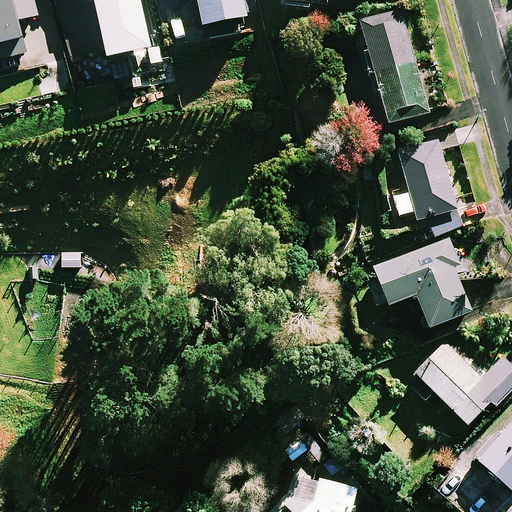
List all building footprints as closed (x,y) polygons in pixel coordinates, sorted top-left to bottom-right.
[(0,0),(0,47),(22,42),(18,24),(37,19),(32,0),(0,0)] [(237,24),(246,22),(241,0),(196,0),(205,41),(239,34),(237,24)] [(428,115),(400,12),(360,23),(388,126),(428,115)] [(456,211),(437,142),(397,153),(406,186),(402,187),(412,224),(456,211)] [(369,290),(375,307),(386,303),(388,308),(415,297),(428,331),(470,314),(452,269),(459,266),(448,240),(372,270),(379,286),(369,290)] [(444,344),(414,375),(420,380),(411,389),(421,400),(430,391),(466,427),(490,403),(495,408),(511,390),(511,367),(504,360),(482,382),(444,344)] [(511,490),(511,422),(476,462),(510,493),(511,490)] [(351,511),(357,493),(322,478),(311,505),(303,511),(351,511)]
